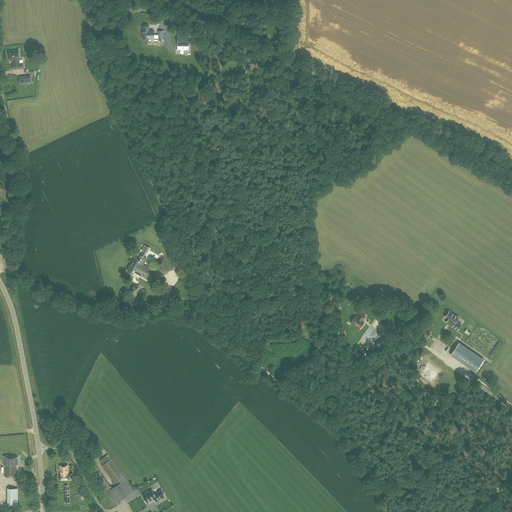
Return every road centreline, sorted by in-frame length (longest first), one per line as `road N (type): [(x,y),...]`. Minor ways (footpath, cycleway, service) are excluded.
road 1 (track): [(1,267),(120,319),(169,310),(190,315),(303,397),(348,381)]
road 2 (track): [(271,47),(511,172)]
road 3 (track): [(0,89),(16,182),(1,267)]
road 4 (unclassified): [(38,448),(16,325),(0,282)]
road 5 (track): [(348,381),(408,337),(455,369)]
